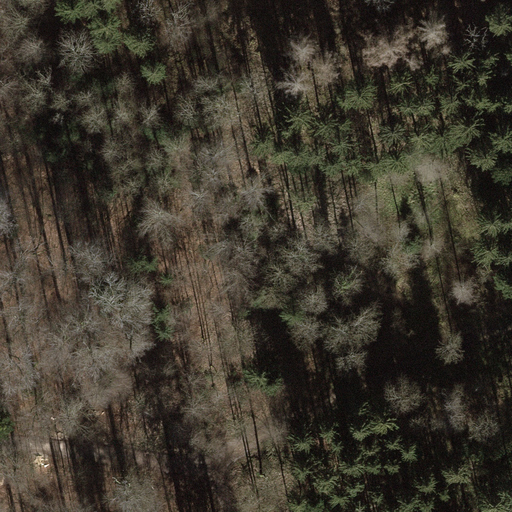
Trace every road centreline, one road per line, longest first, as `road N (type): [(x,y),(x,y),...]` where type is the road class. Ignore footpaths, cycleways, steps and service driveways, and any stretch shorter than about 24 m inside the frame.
road 1 (track): [(203,464),(511,321)]
road 2 (track): [(0,445),(203,464),(228,511)]
